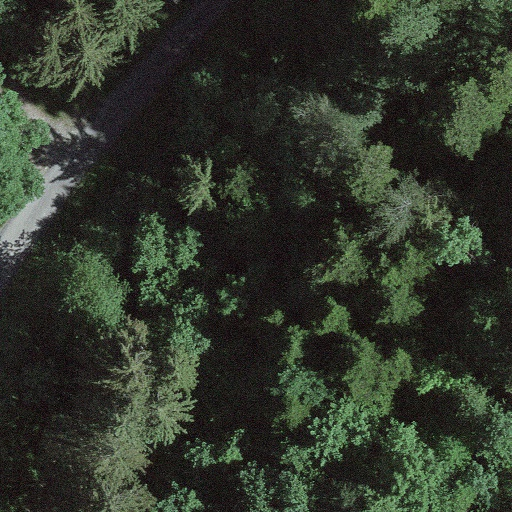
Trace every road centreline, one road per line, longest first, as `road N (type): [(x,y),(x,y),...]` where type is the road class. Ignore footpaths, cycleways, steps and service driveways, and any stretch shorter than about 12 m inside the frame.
road 1 (unclassified): [(215,0),(0,261)]
road 2 (track): [(86,149),(0,64)]
